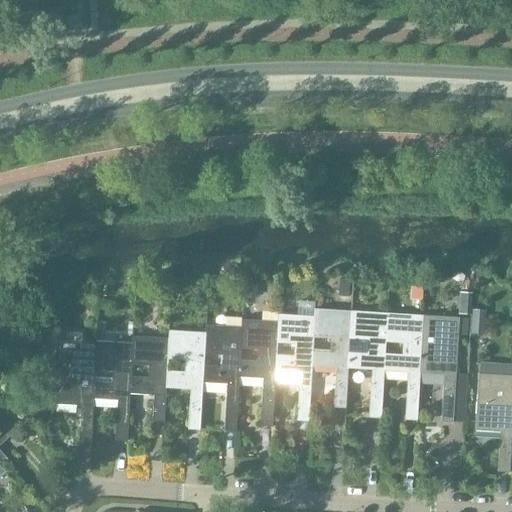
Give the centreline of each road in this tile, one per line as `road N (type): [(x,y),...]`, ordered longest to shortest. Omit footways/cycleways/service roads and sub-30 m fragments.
road 1 (secondary): [(0,138),(81,118),(199,105),(511,108)]
road 2 (secondary): [(511,75),(203,72),(0,104)]
road 3 (residential): [(511,508),(101,485),(66,511)]
